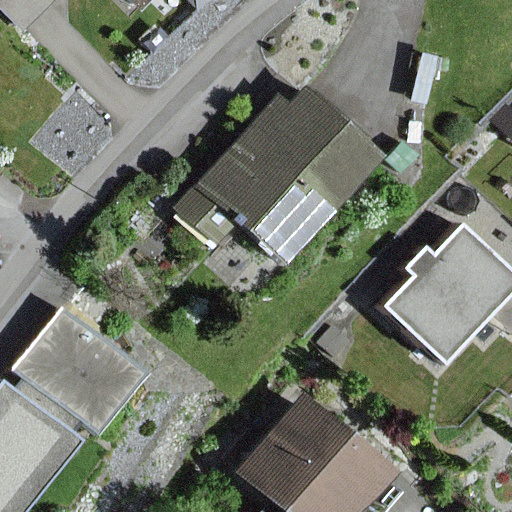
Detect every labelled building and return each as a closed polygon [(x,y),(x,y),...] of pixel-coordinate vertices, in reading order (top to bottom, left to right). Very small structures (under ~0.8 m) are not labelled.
[(0,0),(0,12),(21,34),(54,0),(0,0)] [(146,0),(125,0),(136,10),(146,0)] [(285,104),(274,95),(171,210),(214,248),(232,228),(280,270),(381,158),(301,86),(285,104)] [(511,112),(505,105),(490,120),(510,139),(511,137),(511,112)] [(401,143),(385,161),(400,174),(416,155),(401,143)] [(407,278),(380,308),(442,365),(487,315),(511,289),(511,272),(458,223),(429,254),(421,247),(399,270),(407,278)] [(511,289),(487,315),(511,338),(511,289)] [(143,373),(58,307),(6,373),(18,382),(13,389),(67,433),(76,422),(94,436),(143,373)] [(331,326),(316,344),(333,358),(348,340),(331,326)] [(2,380),(0,382),(0,511),(19,511),(78,441),(67,433),(13,389),(2,380)] [(299,396),(233,472),(279,511),(278,511),(352,511),(387,472),(299,396)]
